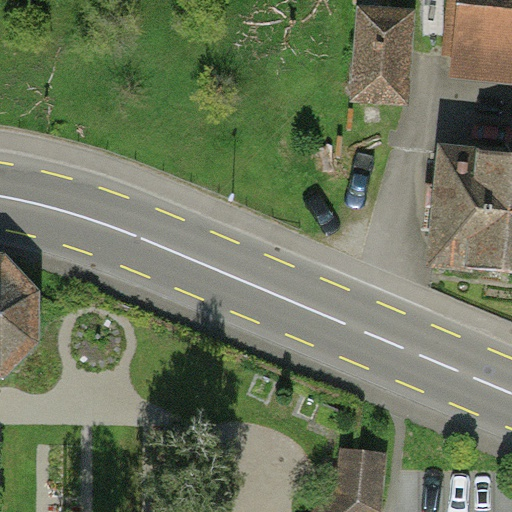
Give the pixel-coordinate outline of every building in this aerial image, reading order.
[(511,0),(460,0),(455,58),(511,64),(511,0)] [(411,18),(361,15),(355,99),(406,102),(411,18)] [(511,161),(445,156),(434,267),(511,274),(511,161)] [(0,375),(1,376),(34,343),(35,298),(3,265),(0,264),(0,375)] [(333,453),(328,499),(314,511),(376,511),(382,457),(333,453)]
